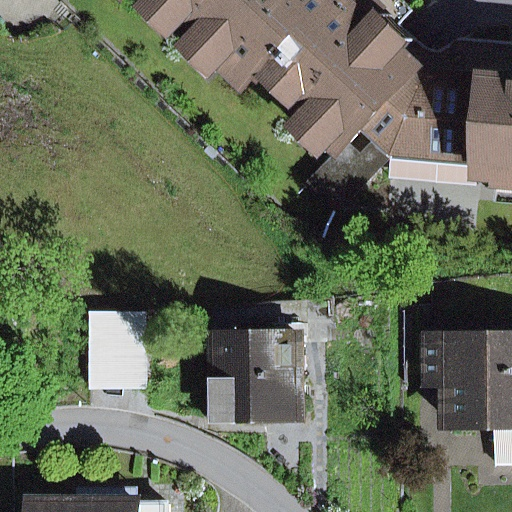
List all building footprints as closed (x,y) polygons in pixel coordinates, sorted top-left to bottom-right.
[(178,34),(189,23),(164,0),(160,0),(152,9),(178,34)] [(164,0),(189,23),(196,30),(225,0),(164,0)] [(391,37),(354,0),(353,0),(225,0),(196,30),(204,38),(230,62),(252,83),(264,70),(314,118),(339,142),(347,149),(424,68),(423,67),(391,37)] [(353,0),(354,0),(391,37),(415,11),(403,0),(353,0)] [(441,52),(430,50),(402,25),(391,37),(423,67),(441,52)] [(219,73),(230,62),(204,38),(193,49),(219,73)] [(441,52),(423,67),(424,68),(430,74),(495,80),(498,43),(462,39),(441,52)] [(511,43),(498,43),(495,80),(511,81),(511,43)] [(430,74),(424,68),(347,149),(311,186),(340,213),(392,159),(481,167),(487,167),(495,80),(430,74)] [(511,81),(495,80),(487,167),(486,174),(506,176),(511,176),(511,81)] [(328,154),(339,142),(314,118),(303,129),(328,154)] [(390,179),(479,187),(481,167),(392,159),(390,179)] [(91,316),(90,388),(148,387),(149,313),(91,316)] [(219,320),(220,338),(275,338),(275,324),(219,320)] [(275,338),(220,338),(220,378),(207,378),(207,419),(303,418),(302,337),(275,338)] [(498,466),(511,465),(511,339),(432,339),(433,385),(452,385),(452,426),(498,426),(498,466)] [(35,511),(171,511),(171,506),(106,506),(106,491),(83,491),(83,506),(35,506),(35,511)]
